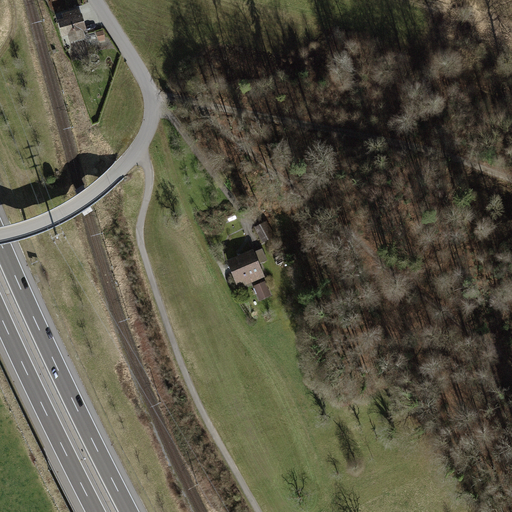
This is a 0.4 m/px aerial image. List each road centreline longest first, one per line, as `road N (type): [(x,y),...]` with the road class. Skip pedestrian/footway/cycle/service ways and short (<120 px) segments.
road 1 (track): [(337,511),(301,415),(273,359),(242,323),(151,125)]
road 2 (track): [(259,511),(207,421),(166,323),(141,246),(149,181),(139,147)]
road 3 (track): [(175,105),(299,120),(439,153),(511,180)]
road 4 (unclassified): [(97,0),(147,82),(149,131),(83,201),(0,236)]
road 5 (motorway): [(129,511),(0,240)]
road 6 (motorway): [(0,314),(95,511)]
road 7 (track): [(0,135),(50,248)]
